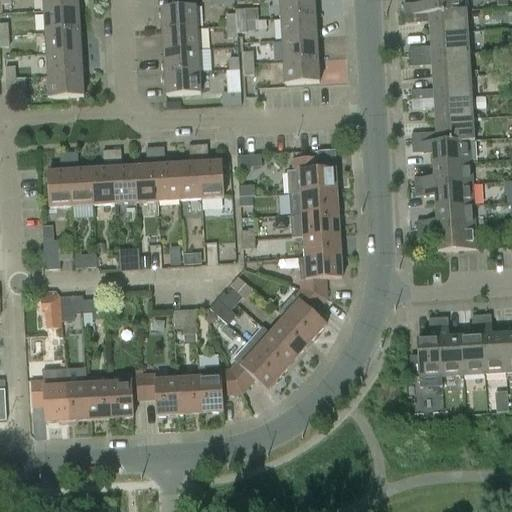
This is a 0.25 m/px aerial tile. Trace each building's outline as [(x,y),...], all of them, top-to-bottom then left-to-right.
[(78,12),(77,0),(42,0),(44,14),(78,12)] [(234,0),(218,0),(219,9),(235,8),(234,0)] [(315,20),(313,0),(279,0),(280,22),(315,20)] [(462,12),(461,0),(422,0),(424,16),(429,15),(462,13),(462,12)] [(403,6),(404,16),(420,15),(419,5),(403,6)] [(160,11),(162,33),(196,31),(195,8),(160,11)] [(80,34),(78,12),(44,14),(45,36),(80,34)] [(235,17),(236,24),(245,23),(244,12),(235,12),(235,17)] [(429,15),(430,37),(468,34),(467,12),(462,12),(462,13),(429,15)] [(420,15),(404,16),(404,26),(420,25),(420,15)] [(227,29),(236,28),(236,24),(235,17),(226,17),(227,29)] [(316,41),(315,20),(280,22),(282,43),(316,41)] [(236,24),(236,28),(236,36),(245,35),(245,23),(236,24)] [(237,40),(236,36),(236,28),(227,29),(227,41),(237,40)] [(196,31),(162,33),(163,54),(198,52),(196,31)] [(81,55),(80,34),(45,36),(46,57),(81,55)] [(469,56),(468,34),(430,37),(431,58),(469,56)] [(0,49),(8,49),(8,38),(0,37),(0,49)] [(318,63),(316,41),(282,43),(283,65),(318,63)] [(408,50),(408,60),(422,59),(422,49),(408,50)] [(163,54),(164,76),(199,74),(198,52),(163,54)] [(253,66),(263,66),(262,54),(252,55),(253,66)] [(82,77),(81,55),(46,57),(47,79),(82,77)] [(243,67),(253,66),(252,55),(243,55),(243,67)] [(431,58),(433,80),(471,77),(469,56),(431,58)] [(422,59),(408,60),(409,69),(423,68),(422,59)] [(229,72),(239,72),(238,60),(229,61),(229,72)] [(319,85),(318,63),(283,65),(284,87),(319,85)] [(253,78),(253,66),(243,67),(244,78),(253,78)] [(5,81),(15,81),(14,69),(5,70),(5,81)] [(240,95),(239,83),(239,72),(229,72),(226,73),(228,96),(240,95)] [(199,74),(164,76),(166,98),(168,98),(169,111),(201,109),(200,96),(199,74)] [(83,99),(82,77),(47,79),(49,101),(83,99)] [(472,99),(471,77),(433,80),(434,101),(472,99)] [(16,93),(15,81),(5,81),(6,93),(16,93)] [(410,93),(411,103),(425,102),(424,92),(410,93)] [(473,121),(472,99),(434,101),(435,123),(473,121)] [(425,102),(411,103),(412,112),(425,111),(425,102)] [(475,143),(473,121),(435,123),(436,144),(436,145),(470,143),(470,144),(475,143)] [(411,136),(411,146),(428,145),(427,135),(411,136)] [(431,144),(433,167),(471,165),(470,144),(470,143),(436,145),(436,144),(431,144)] [(428,145),(411,146),(412,156),(428,155),(428,145)] [(198,148),(201,202),(223,200),(221,164),(208,165),(207,147),(198,148)] [(179,203),(201,202),(198,148),(189,148),(190,166),(177,167),(179,203)] [(136,206),(158,204),(155,150),(146,151),(147,169),(134,170),(136,206)] [(155,150),(158,204),(179,203),(177,167),(165,168),(164,150),(155,150)] [(111,153),(115,207),(136,206),(134,170),(122,170),(120,152),(111,153)] [(93,208),(115,207),(111,153),(102,153),(103,171),(91,172),(93,208)] [(49,211),(71,209),(68,155),(59,156),(60,174),(47,175),(49,211)] [(68,155),(71,209),(93,208),(91,172),(78,173),(77,155),(68,155)] [(289,196),(291,196),(336,194),(335,171),(318,172),(318,160),(292,162),(293,174),(288,174),(289,196)] [(472,186),(471,165),(433,167),(434,189),(472,186)] [(414,180),(414,190),(430,189),(430,179),(414,180)] [(474,208),(472,186),(434,189),(435,210),(474,208)] [(238,189),(239,200),(252,199),(255,199),(254,188),(238,189)] [(431,198),(430,189),(414,190),(415,199),(431,198)] [(338,215),(336,194),(291,196),(292,218),(338,215)] [(252,199),(239,200),(239,209),(252,208),(252,199)] [(475,229),(474,208),(435,210),(437,232),(475,229)] [(338,215),(292,218),(291,218),(292,240),(303,239),(339,237),(338,215)] [(416,223),(417,233),(433,232),(432,222),(416,223)] [(476,252),(475,229),(437,232),(438,254),(476,252)] [(433,241),(433,232),(417,233),(417,242),(433,241)] [(241,234),(242,243),(254,242),(254,233),(241,234)] [(341,258),(339,237),(303,239),(305,260),(341,258)] [(255,251),(254,242),(242,243),(242,252),(255,251)] [(58,243),(43,244),(44,272),(60,272),(58,243)] [(74,255),(73,268),(96,268),(96,256),(74,255)] [(305,260),(299,261),(300,283),(301,293),(327,302),(325,282),(342,281),(341,258),(305,260)] [(148,259),(140,259),(140,270),(149,270),(148,259)] [(227,298),(236,307),(242,300),(233,291),(227,298)] [(299,304),(284,320),(311,344),(326,328),(313,317),(327,302),(301,293),(294,300),(299,304)] [(236,307),(227,298),(223,295),(209,311),(228,327),(235,318),(230,314),(236,307)] [(74,317),(83,316),(82,303),(82,298),(60,299),(62,324),(74,323),(74,317)] [(92,316),(91,303),(82,303),(83,316),(92,316)] [(173,313),(173,318),(174,331),(183,330),(184,345),(196,345),(195,312),(173,313)] [(473,339),(461,339),(463,377),(484,376),(482,338),(482,333),(481,318),(471,319),(473,339)] [(490,318),(481,318),(482,333),(491,332),(490,318)] [(296,360),(311,344),(284,320),(270,336),(296,360)] [(447,320),(438,321),(439,335),(448,335),(447,320)] [(442,387),(441,379),(439,341),(439,335),(438,321),(428,321),(429,336),(430,341),(416,342),(418,360),(410,361),(411,380),(419,380),(419,388),(442,387)] [(248,346),(282,377),(296,360),(270,336),(262,330),(248,346)] [(482,338),(484,376),(506,375),(504,337),(482,338)] [(439,341),(441,379),(463,377),(461,339),(439,341)] [(267,393),(282,377),(248,346),(233,362),(236,365),(230,372),(241,397),(255,382),(267,393)] [(198,380),(200,416),(223,415),(222,398),(241,397),(230,372),(220,373),(220,369),(198,370),(198,380)] [(42,383),(31,384),(32,409),(44,409),(45,425),(67,424),(65,388),(65,373),(42,374),(42,383)] [(130,384),(108,385),(111,421),(133,420),(132,404),(144,403),(142,377),(130,378),(130,384)] [(156,419),(179,418),(177,381),(155,383),(155,377),(142,377),(144,403),(155,402),(156,419)] [(198,380),(177,381),(179,418),(200,416),(198,380)] [(89,423),(111,421),(108,385),(87,387),(89,423)] [(87,387),(65,388),(67,424),(89,423),(87,387)]
